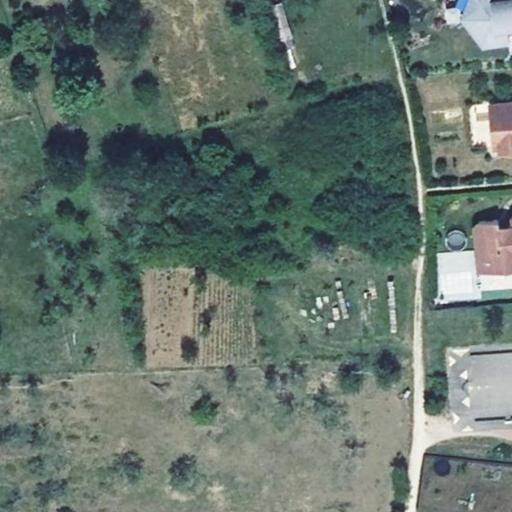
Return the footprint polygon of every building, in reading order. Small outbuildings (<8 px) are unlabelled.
[(511,0),(481,0),(482,2),(461,18),(481,45),(509,41),(507,27),(507,25),(511,24),(511,0)] [(511,102),(490,104),(494,146),(500,146),(500,151),(511,149),(511,102)] [(511,217),(511,219),(511,224),(499,225),(499,220),(479,222),(475,227),(479,271),(511,267),(511,217)] [(472,249),(436,252),(440,302),(475,299),(472,249)] [(469,418),(511,415),(511,352),(465,355),(469,418)]
